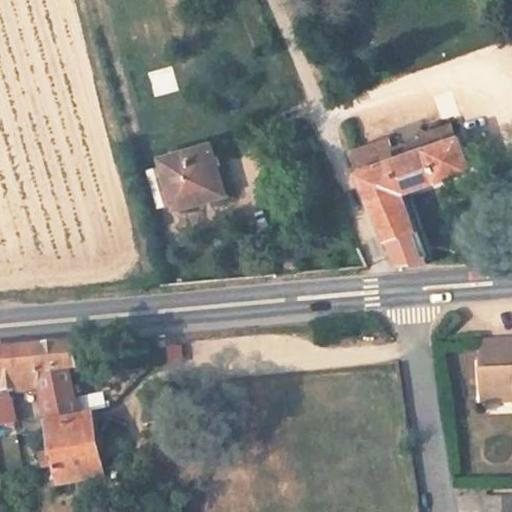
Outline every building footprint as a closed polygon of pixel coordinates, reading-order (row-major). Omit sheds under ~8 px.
[(402,188),(485,162),(473,130),(362,168),(406,260),(431,258),(402,188)] [(227,200),(211,145),(159,158),(175,213),(227,200)] [(511,340),(475,342),(479,407),(511,405),(511,340)] [(74,389),(64,347),(0,352),(0,423),(10,421),(3,390),(32,385),(46,448),(34,450),(38,470),(50,468),(55,486),(105,480),(99,448),(93,421),(82,421),(74,389)] [(511,511),(511,496),(485,497),(485,511),(511,511)]
